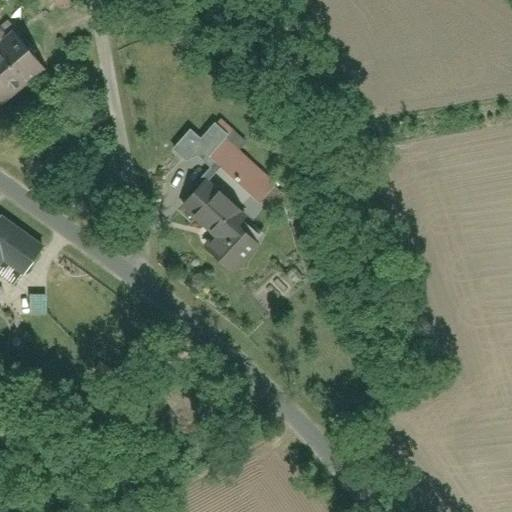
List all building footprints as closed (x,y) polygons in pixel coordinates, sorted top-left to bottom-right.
[(55,0),(57,10),(79,8),(78,0),(55,0)] [(0,116),(48,74),(0,19),(0,116)] [(212,163),(265,207),(286,182),(234,138),(234,139),(218,126),(205,142),(195,134),(178,154),(195,168),(204,157),(212,163)] [(212,180),(185,211),(236,255),(263,224),(212,180)] [(47,253),(6,222),(0,229),(0,280),(2,278),(19,290),(47,253)] [(52,299),(32,299),(33,318),(52,317),(52,299)] [(92,366),(80,382),(110,405),(122,389),(92,366)]
